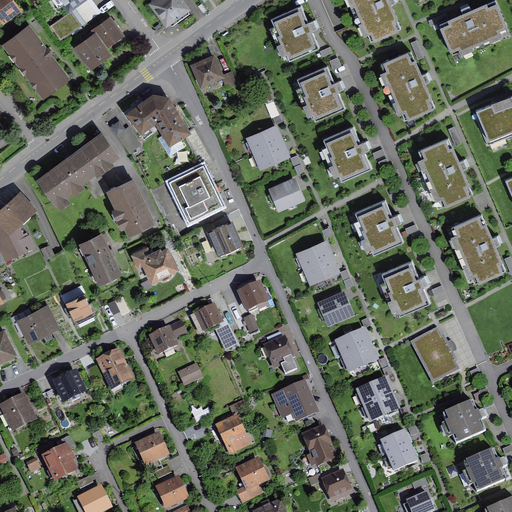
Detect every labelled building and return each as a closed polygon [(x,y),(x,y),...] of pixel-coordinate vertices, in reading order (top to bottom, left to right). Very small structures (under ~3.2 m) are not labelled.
[(12,0),(0,0),(0,22),(4,27),(22,13),(12,0)] [(62,0),(69,9),(80,0),(62,0)] [(180,0),(158,0),(153,4),(169,25),(173,26),(189,13),(186,9),(187,8),(180,0)] [(353,0),(371,41),(401,28),(391,5),(396,3),(394,0),(353,0)] [(463,14),(439,24),(452,54),(508,30),(495,0),(471,10),(469,5),(461,9),(463,14)] [(301,6),(271,19),(289,61),(319,48),(312,31),(317,28),(315,24),(314,20),(308,22),(301,6)] [(95,35),(76,48),(92,71),(112,58),(106,50),(125,37),(112,17),(92,31),(95,35)] [(29,27),(5,45),(43,96),(67,78),(29,27)] [(411,51),(381,64),(405,120),(435,107),(425,83),(430,81),(428,76),(426,73),(421,75),(411,51)] [(213,57),(193,65),(201,84),(207,82),(209,85),(212,86),(215,84),(217,81),(215,78),(221,76),(213,57)] [(330,67),(299,79),(316,119),(346,107),(338,88),(330,67)] [(234,70),(223,75),(229,87),(240,82),(234,70)] [(139,133),(156,120),(160,96),(157,96),(154,95),(129,113),(134,120),(131,123),(139,133)] [(472,113),(490,146),(511,137),(511,95),(494,103),(472,113)] [(164,97),(160,96),(156,120),(170,143),(188,132),(178,115),(168,98),(164,97)] [(119,120),(111,126),(126,148),(134,141),(119,120)] [(249,138),(255,152),(281,141),(278,134),(275,127),(249,138)] [(354,128),(324,141),(341,181),(371,168),(362,148),(354,128)] [(102,133),(38,180),(56,204),(67,196),(65,193),(118,155),(102,133)] [(448,138),(419,150),(443,206),(472,193),(462,170),(467,167),(466,163),(464,159),(458,161),(448,138)] [(255,152),(261,166),(287,155),(284,149),(281,141),(255,152)] [(205,166),(171,183),(190,222),(224,206),(205,166)] [(135,178),(108,192),(131,236),(158,222),(135,178)] [(294,180),(271,189),(280,208),(302,198),(298,189),(294,180)] [(33,209),(20,195),(0,212),(0,218),(2,220),(0,221),(0,251),(5,261),(34,246),(29,235),(24,237),(16,223),(33,209)] [(385,199),(355,212),(373,254),(403,241),(396,225),(401,222),(399,217),(398,214),(392,216),(385,199)] [(481,214),(451,227),(475,282),(506,270),(495,246),(500,244),(498,239),(497,235),(491,238),(481,214)] [(231,222),(210,231),(219,253),(240,243),(231,222)] [(100,234),(82,244),(101,281),(119,272),(100,234)] [(299,253),(305,267),(331,256),(328,249),(325,242),(299,253)] [(152,279),(160,276),(161,278),(162,279),(164,279),(165,279),(167,278),(168,277),(169,276),(169,274),(168,272),(175,268),(167,250),(161,253),(159,249),(156,251),(154,247),(148,250),(147,248),(133,255),(138,265),(144,262),(152,279)] [(305,267),(311,281),(337,270),(334,263),(331,256),(305,267)] [(412,261),(382,274),(400,316),(430,303),(423,286),(428,284),(426,280),(424,275),(419,277),(412,261)] [(261,283),(239,293),(249,314),(271,304),(261,283)] [(342,292),(320,302),(329,323),(352,313),(347,303),(342,292)] [(84,293),(66,302),(75,320),(92,311),(95,316),(101,313),(95,301),(89,304),(84,293)] [(123,296),(114,300),(121,314),(129,310),(123,296)] [(213,306),(197,314),(201,323),(198,324),(202,333),(215,326),(223,342),(234,337),(226,320),(222,322),(213,306)] [(26,310),(11,317),(13,323),(15,322),(20,332),(25,329),(29,338),(35,336),(36,339),(43,335),(42,332),(47,329),(49,332),(57,328),(47,307),(29,316),(26,310)] [(254,314),(245,318),(250,332),(259,329),(254,314)] [(182,321),(151,336),(159,354),(177,345),(174,339),(187,332),(182,321)] [(427,334),(415,341),(436,381),(458,369),(447,349),(437,329),(427,334)] [(3,331),(0,332),(0,360),(14,353),(3,331)] [(338,342),(344,356),(369,345),(366,338),(363,331),(338,342)] [(286,337),(265,347),(275,367),(296,358),(286,337)] [(344,356),(350,370),(375,359),(373,352),(369,345),(344,356)] [(117,352),(100,361),(112,387),(130,378),(117,352)] [(195,364),(178,373),(185,388),(203,380),(195,364)] [(78,370),(54,382),(66,406),(90,394),(78,370)] [(359,391),(365,405),(391,394),(388,388),(385,380),(359,391)] [(306,384),(273,398),(283,420),(293,416),(297,424),(320,414),(306,384)] [(25,394),(0,406),(13,434),(39,421),(25,394)] [(365,405),(371,419),(397,408),(394,401),(391,394),(365,405)] [(473,401),(443,414),(456,444),(486,431),(481,420),(486,418),(484,413),(483,410),(478,412),(473,401)] [(231,456),(252,447),(239,416),(218,425),(231,456)] [(325,428),(304,436),(317,469),(338,461),(325,428)] [(381,441),(387,456),(411,446),(408,438),(405,431),(381,441)] [(160,434),(137,444),(147,468),(171,457),(160,434)] [(68,446),(43,458),(56,483),(80,471),(68,446)] [(387,456),(394,471),(418,461),(415,454),(411,446),(387,456)] [(494,449),(464,462),(477,492),(507,479),(502,468),(507,466),(505,463),(504,458),(499,460),(494,449)] [(270,482),(259,458),(236,469),(245,489),(237,493),(243,505),(263,496),(259,487),(270,482)] [(33,476),(42,472),(36,460),(27,464),(33,476)] [(354,494),(344,471),(324,479),(333,502),(354,494)] [(181,478),(157,488),(167,511),(191,501),(181,478)] [(415,480),(416,493),(427,492),(426,479),(415,480)] [(102,487),(79,498),(85,511),(109,511),(113,510),(102,487)] [(426,492),(407,501),(408,502),(403,505),(406,511),(431,511),(434,511),(430,501),(426,492)] [(511,511),(511,498),(485,510),(485,511),(511,511)] [(287,511),(282,501),(256,511),(287,511)]
